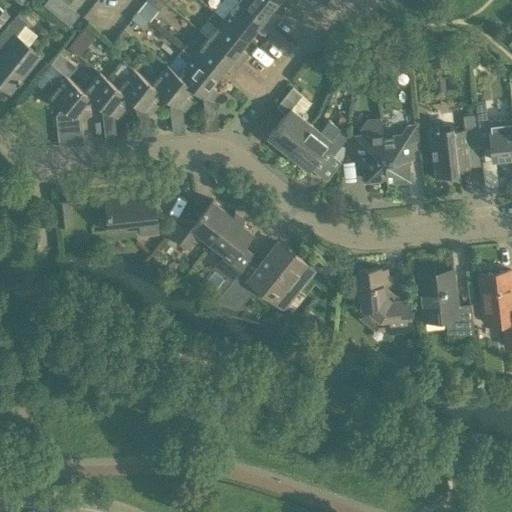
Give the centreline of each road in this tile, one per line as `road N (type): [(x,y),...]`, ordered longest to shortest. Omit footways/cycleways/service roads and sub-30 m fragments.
road 1 (residential): [(511,224),(356,238),(330,230),(218,151)]
road 2 (residential): [(218,151),(56,161),(25,154),(0,133)]
road 3 (residential): [(218,151),(336,0)]
